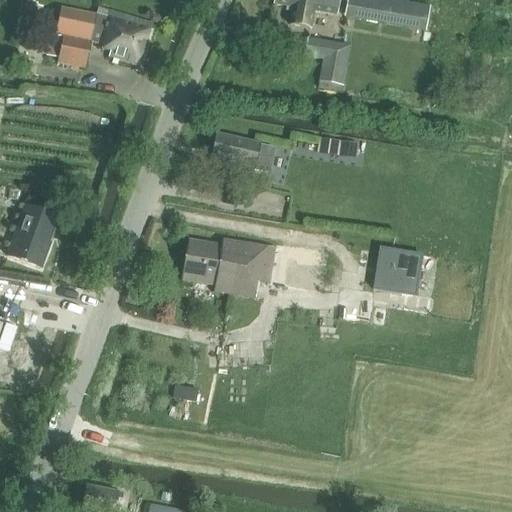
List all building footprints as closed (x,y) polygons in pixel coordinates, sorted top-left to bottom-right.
[(291,9),(288,26),(311,31),(314,13),(337,17),(340,0),(272,0),(272,6),(291,9)] [(382,0),(348,0),(346,12),(426,25),(429,8),(382,0)] [(61,9),(56,36),(63,37),(58,64),(85,70),(90,43),(98,46),(97,50),(110,54),(109,59),(139,68),(145,49),(152,25),(109,12),(107,20),(96,17),(96,16),(61,9)] [(307,40),(304,57),(322,61),(318,80),(337,84),(344,46),(307,40)] [(216,135),(210,161),(253,171),(253,170),(269,173),(274,150),(258,146),(259,145),(216,135)] [(319,151),(355,157),(358,142),(321,136),(319,151)] [(44,242),(53,217),(26,207),(6,256),(40,268),(49,243),(44,242)] [(269,284),(275,249),(222,240),(222,246),(189,240),(182,280),(212,285),(211,292),(254,299),(257,282),(269,284)] [(276,245),(275,249),(269,286),(321,294),(328,253),(276,245)] [(379,250),(373,291),(415,297),(422,256),(379,250)] [(81,510),(93,511),(113,511),(118,492),(86,486),(81,510)]
